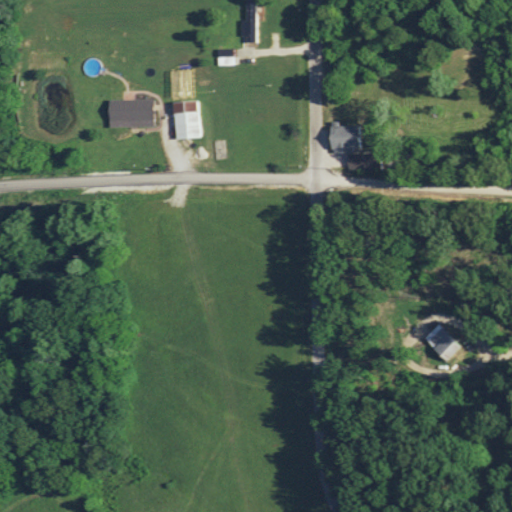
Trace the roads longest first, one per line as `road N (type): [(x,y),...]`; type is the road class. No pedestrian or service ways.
road 1 (residential): [(340,511),(327,476),(318,369),(315,0)]
road 2 (residential): [(0,183),(251,176),(511,190)]
